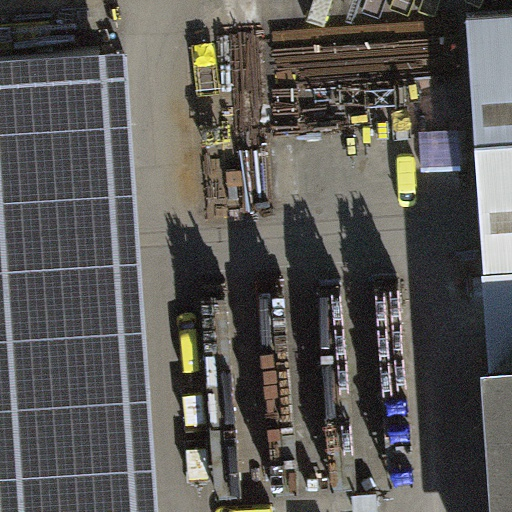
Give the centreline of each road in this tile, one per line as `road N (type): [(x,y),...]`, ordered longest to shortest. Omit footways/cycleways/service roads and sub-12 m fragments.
road 1 (unknown): [(176,252),(361,246),(403,262),(432,297),(445,511)]
road 2 (unknown): [(176,252),(193,511)]
road 3 (unknown): [(165,0),(176,252)]
